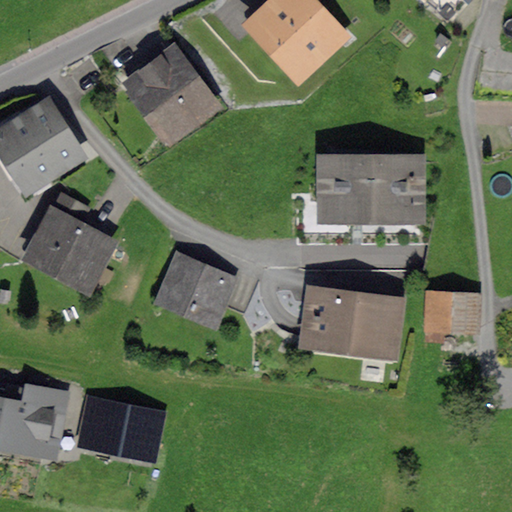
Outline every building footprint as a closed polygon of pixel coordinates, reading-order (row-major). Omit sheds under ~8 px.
[(280,0),(258,21),(300,66),(359,11),(349,0),(280,0)] [(130,78),(165,125),(167,123),(174,133),(212,106),(170,49),(130,78)] [(0,137),(29,184),(53,169),(79,153),(47,102),(0,131),(0,137)] [(107,179),(79,153),(53,169),(74,189),(67,198),(64,196),(33,252),(86,281),(115,225),(91,212),(110,182),(107,179)] [(328,158),(328,211),(415,210),(415,158),(328,158)] [(247,306),(259,278),(235,267),(231,278),(181,257),(165,294),(216,316),(232,278),(236,280),(229,298),(247,306)] [(390,346),(395,301),(316,290),(310,335),(390,346)] [(428,322),(477,325),(479,293),(430,291),(428,322)] [(0,440),(56,452),(68,393),(7,382),(4,397),(0,396),(0,440)] [(92,398),(84,438),(154,452),(162,413),(92,398)]
